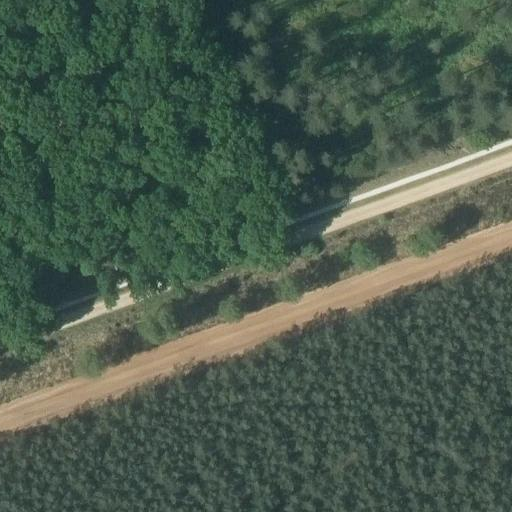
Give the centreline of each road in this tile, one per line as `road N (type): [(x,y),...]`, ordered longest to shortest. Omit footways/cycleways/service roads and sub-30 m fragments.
road 1 (track): [(0,345),(511,160)]
road 2 (track): [(0,420),(511,235)]
